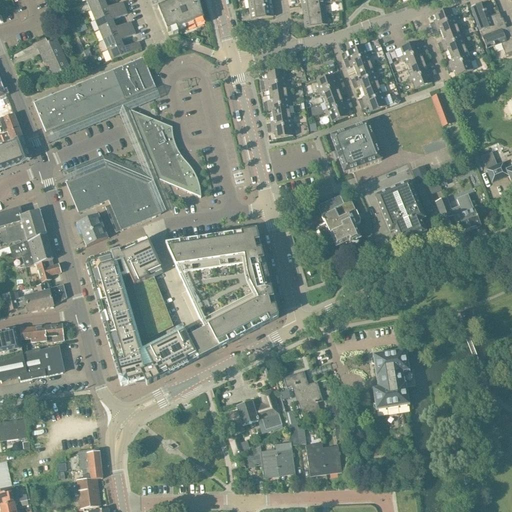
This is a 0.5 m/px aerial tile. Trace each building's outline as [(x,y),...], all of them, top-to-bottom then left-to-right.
[(106,6),(104,2),(107,0),(91,0),(86,2),(90,12),(106,6)] [(204,20),(198,0),(181,0),(158,10),(167,33),(171,31),(176,29),(177,31),(196,24),(204,20)] [(272,7),(270,0),(247,0),(249,11),(272,7)] [(495,33),(493,27),(501,24),(502,22),(499,14),(488,18),(483,3),(470,8),(482,38),(495,33)] [(125,9),(122,4),(107,10),(106,6),(90,12),(94,22),(125,9)] [(326,15),(324,4),(302,7),(303,18),(326,15)] [(273,18),(272,7),(249,11),(250,22),(273,18)] [(114,26),(112,22),(127,16),(125,9),(94,22),(99,32),(114,26)] [(456,19),(455,16),(453,17),(450,9),(434,15),(436,22),(429,24),(431,28),(456,19)] [(327,26),(326,15),(303,18),(305,29),(327,26)] [(457,30),(454,22),(457,21),(456,19),(431,28),(432,32),(439,29),(442,36),(457,30)] [(133,30),(130,24),(115,30),(114,26),(99,32),(103,42),(133,30)] [(135,36),(133,30),(103,42),(107,52),(122,45),(120,42),(135,36)] [(438,48),(464,39),(463,36),(460,37),(457,30),(442,36),(444,42),(437,45),(438,48)] [(511,37),(509,38),(506,30),(504,30),(495,33),(482,38),(486,50),(501,45),(505,55),(511,52),(511,37)] [(465,50),(462,43),(465,42),(464,39),(438,48),(440,52),(447,50),(449,56),(465,50)] [(68,70),(62,55),(59,56),(53,42),(38,49),(45,63),(48,62),(54,76),(68,70)] [(141,50),(141,49),(139,44),(138,43),(124,50),(122,45),(107,52),(107,53),(112,62),(141,50)] [(427,51),(425,47),(418,50),(416,43),(400,49),(403,57),(400,58),(401,61),(427,51)] [(369,55),(368,53),(366,54),(363,46),(347,52),(349,58),(343,61),(344,65),(369,55)] [(471,59),(470,57),(467,58),(465,50),(449,56),(451,62),(444,65),(446,69),(471,59)] [(424,64),(421,58),(428,55),(427,51),(401,61),(402,63),(404,62),(407,70),(424,64)] [(371,66),(368,59),(370,58),(369,55),(344,65),(345,68),(352,66),(355,72),(371,66)] [(156,89),(143,59),(133,63),(145,94),(156,89)] [(472,62),(471,59),(446,69),(447,73),(454,70),(456,77),(472,71),(469,63),(472,62)] [(145,94),(133,63),(123,67),(135,98),(145,94)] [(434,72),(433,68),(426,70),(424,64),(407,70),(410,77),(408,78),(409,81),(434,72)] [(377,75),(376,73),(373,74),(371,66),(355,72),(357,78),(350,81),(352,85),(377,75)] [(135,98),(123,67),(113,71),(125,102),(126,102),(135,98)] [(125,102),(113,71),(103,75),(116,106),(125,102)] [(436,75),(434,72),(409,81),(410,83),(412,82),(415,91),(431,84),(429,78),(436,75)] [(287,83),(287,80),(284,81),(283,73),(266,75),(267,83),(265,83),(260,83),(261,87),(287,83)] [(116,106),(103,75),(93,80),(106,110),(116,106)] [(378,86),(375,79),(378,78),(377,75),(352,85),(353,89),(360,86),(362,92),(378,86)] [(343,84),(341,80),(335,82),(333,76),(316,82),(319,90),(317,91),(317,93),(343,84)] [(106,110),(93,80),(83,84),(96,114),(106,110)] [(6,97),(0,81),(0,120),(13,115),(6,97)] [(287,94),(285,86),(288,86),(287,83),(261,87),(261,91),(266,91),(266,90),(268,90),(269,97),(287,94)] [(96,114),(83,84),(73,88),(86,118),(96,114)] [(340,96),(338,90),(344,88),(343,84),(317,93),(318,96),(321,95),(324,102),(340,96)] [(384,96),(383,93),(381,94),(378,86),(362,92),(364,99),(358,101),(359,105),(384,96)] [(86,118),(73,88),(63,92),(76,122),(86,118)] [(76,122),(63,92),(53,96),(66,126),(76,122)] [(291,104),(290,102),(288,102),(287,94),(269,97),(270,104),(268,105),(268,104),(263,105),(264,109),(291,104)] [(66,126),(53,96),(43,100),(56,130),(66,126)] [(350,104),(349,100),(342,102),(340,96),(324,102),(327,110),(324,111),(325,113),(350,104)] [(385,98),(384,96),(359,105),(361,109),(367,106),(370,113),(386,107),(383,99),(385,98)] [(451,125),(440,97),(432,100),(443,128),(451,125)] [(56,130),(43,100),(33,104),(45,135),(56,130)] [(289,107),(291,107),(291,104),(264,109),(265,113),(269,112),(269,111),(271,111),(272,118),(290,115),(289,107)] [(352,108),(350,104),(325,113),(326,116),(329,115),(331,123),(348,117),(346,110),(352,108)] [(172,129),(130,111),(129,111),(158,182),(201,199),(199,188),(196,178),(190,168),(183,160),(177,150),(173,140),(172,129)] [(13,116),(13,115),(0,120),(0,126),(3,133),(6,132),(7,133),(19,129),(14,116),(13,116)] [(294,126),(293,123),(291,124),(290,115),(272,118),(274,126),(271,126),(271,125),(267,126),(267,130),(294,126)] [(337,157),(344,175),(382,162),(368,124),(330,138),(337,157)] [(294,128),(294,126),(267,130),(268,134),(272,133),(275,132),(276,140),(293,138),(292,129),(294,128)] [(22,139),(19,129),(7,133),(7,134),(1,136),(4,145),(5,144),(5,145),(22,139)] [(0,171),(30,161),(22,140),(0,147),(0,171)] [(491,154),(481,159),(486,172),(492,185),(508,178),(511,186),(511,168),(505,171),(503,165),(497,167),(491,154)] [(106,168),(66,184),(78,214),(108,202),(110,206),(121,232),(161,215),(148,185),(106,168)] [(423,168),(411,173),(416,184),(428,180),(423,168)] [(375,197),(390,234),(393,232),(398,244),(426,233),(421,221),(424,220),(409,183),(375,197)] [(457,201),(459,208),(451,211),(446,199),(435,203),(442,221),(453,217),(460,236),(481,228),(468,196),(457,201)] [(356,212),(355,213),(351,203),(343,206),(340,198),(319,208),(318,210),(320,215),(322,214),(324,218),(323,218),(322,218),(322,219),(322,220),(322,221),(322,222),(323,223),(324,223),(326,226),(319,229),(318,232),(323,241),(326,242),(332,239),(336,249),(348,243),(349,245),(350,245),(351,244),(352,246),(354,247),(358,245),(358,243),(358,241),(359,241),(353,228),(358,226),(358,225),(359,225),(359,224),(360,224),(360,223),(360,222),(360,221),(359,220),(356,213),(356,212)] [(110,206),(105,208),(115,234),(121,232),(110,206)] [(22,217),(20,209),(9,212),(0,215),(0,251),(11,248),(45,236),(45,235),(46,235),(46,234),(45,235),(39,213),(40,213),(39,212),(22,217)] [(82,223),(76,225),(86,249),(107,240),(106,238),(98,216),(82,223)] [(256,233),(165,246),(202,325),(204,330),(198,334),(192,337),(190,331),(184,334),(187,339),(196,356),(198,360),(208,355),(219,350),(278,319),(256,233)] [(45,236),(11,248),(13,255),(20,253),(24,267),(30,265),(33,264),(34,267),(36,266),(53,261),(53,260),(52,260),(51,255),(51,254),(50,254),(49,249),(50,249),(50,248),(49,248),(47,243),(48,243),(48,242),(47,242),(46,237),(46,236),(45,236)] [(87,262),(85,266),(119,381),(125,379),(127,386),(135,383),(135,384),(145,384),(146,386),(198,360),(196,356),(187,339),(184,334),(183,334),(140,356),(118,280),(117,276),(120,275),(117,266),(123,264),(134,287),(149,281),(147,277),(161,270),(160,269),(159,268),(155,258),(154,256),(150,246),(147,240),(118,253),(90,261),(87,262)] [(53,267),(52,262),(53,261),(36,266),(38,272),(42,284),(51,281),(50,277),(61,274),(58,266),(53,267)] [(44,287),(40,288),(37,289),(36,289),(38,296),(18,300),(17,294),(6,297),(9,312),(17,310),(17,309),(27,307),(29,315),(53,308),(53,306),(49,293),(48,293),(48,291),(49,290),(48,285),(44,286),(44,287)] [(66,298),(64,291),(60,292),(59,288),(49,290),(48,291),(48,293),(49,293),(53,306),(65,298),(65,299),(66,298)] [(64,342),(63,337),(62,326),(20,330),(20,332),(20,335),(21,347),(27,346),(27,345),(46,343),(46,344),(64,342)] [(20,335),(16,336),(15,331),(0,334),(0,361),(22,354),(21,347),(20,335)] [(22,377),(23,382),(62,374),(61,368),(61,367),(60,362),(60,361),(59,361),(58,356),(59,356),(59,355),(58,355),(57,350),(58,350),(57,349),(40,352),(40,350),(24,354),(22,354),(0,361),(0,383),(19,379),(19,377),(22,377)] [(406,389),(415,387),(412,373),(409,373),(406,351),(372,357),(373,359),(371,361),(372,364),(374,366),(376,379),(378,379),(379,389),(372,390),(374,404),(373,406),(373,409),(375,411),(376,413),(409,408),(406,389)] [(322,403),(317,385),(307,388),(303,374),(283,380),(286,389),(292,387),(302,419),(319,413),(316,405),(322,403)] [(282,427),(272,393),(262,396),(264,406),(254,409),(253,404),(238,409),(239,413),(224,417),(228,431),(243,426),(243,428),(259,423),(258,422),(263,421),(266,432),(282,427)] [(290,432),(291,432),(296,431),(298,431),(292,412),(285,414),(290,432)] [(0,441),(25,438),(23,422),(16,423),(16,422),(12,423),(0,424),(0,441)] [(344,441),(342,425),(334,426),(337,442),(344,441)] [(306,446),(304,430),(296,431),(298,447),(306,446)] [(298,447),(296,431),(291,432),(289,433),(290,445),(275,447),(276,452),(279,478),(295,476),(291,448),(298,447)] [(325,478),(322,450),(321,445),(306,447),(310,480),(325,478)] [(239,446),(231,448),(234,456),(241,454),(239,446)] [(276,452),(261,454),(260,448),(252,452),(253,457),(247,458),(249,469),(255,469),(255,465),(262,465),(264,480),(279,478),(276,452)] [(341,476),(338,448),(322,450),(325,478),(341,476)] [(102,470),(99,451),(87,452),(75,453),(75,457),(78,456),(79,471),(93,470),(93,471),(102,470)] [(8,471),(6,463),(0,464),(0,490),(13,489),(12,487),(11,487),(8,472),(8,471)] [(102,470),(93,471),(93,470),(79,471),(79,472),(81,472),(83,480),(77,480),(77,483),(96,481),(103,480),(102,470)] [(77,483),(81,510),(100,508),(96,481),(77,483)] [(13,493),(13,489),(0,490),(0,491),(1,495),(0,494),(0,507),(0,508),(27,502),(27,501),(29,501),(28,495),(13,498),(11,493),(13,493)] [(60,500),(46,504),(47,510),(62,507),(60,500)] [(15,511),(14,505),(21,503),(22,508),(28,506),(27,502),(0,508),(0,511),(15,511)]
